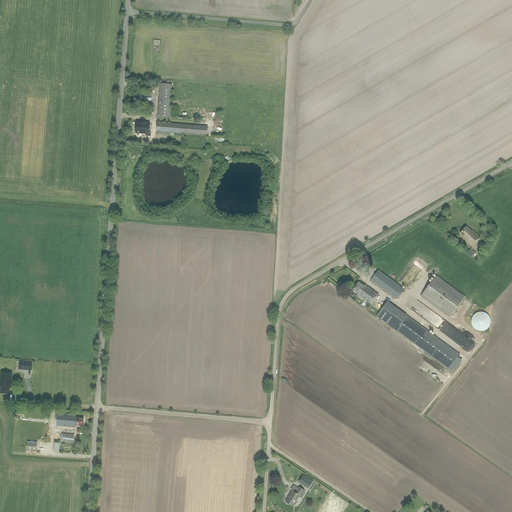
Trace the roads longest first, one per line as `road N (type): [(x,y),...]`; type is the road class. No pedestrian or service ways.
road 1 (unclassified): [(88,511),(127,0)]
road 2 (unclassified): [(264,511),(282,301),(511,162)]
road 3 (track): [(270,422),(96,407)]
road 4 (track): [(373,511),(268,445)]
